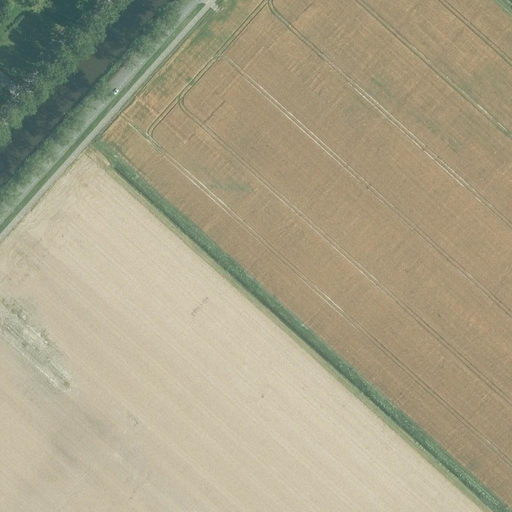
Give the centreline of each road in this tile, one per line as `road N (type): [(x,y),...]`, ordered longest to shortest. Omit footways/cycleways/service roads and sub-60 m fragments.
road 1 (tertiary): [(0,216),(192,0)]
road 2 (tertiary): [(0,117),(105,0)]
